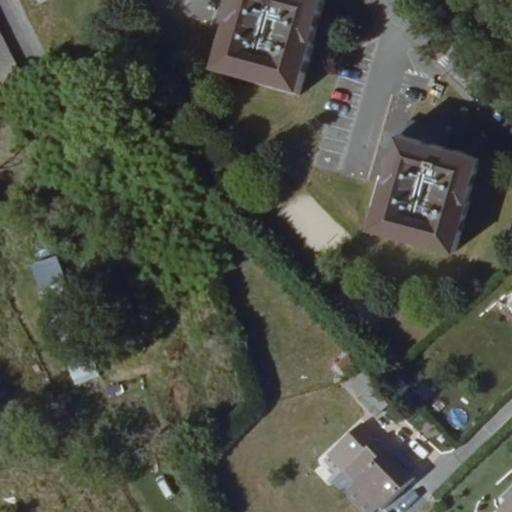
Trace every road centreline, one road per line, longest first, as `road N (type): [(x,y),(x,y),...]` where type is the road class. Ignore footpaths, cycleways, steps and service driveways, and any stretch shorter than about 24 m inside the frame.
road 1 (residential): [(360,175),(407,13)]
road 2 (unknown): [(511,404),(410,511)]
road 3 (residential): [(407,13),(511,117)]
